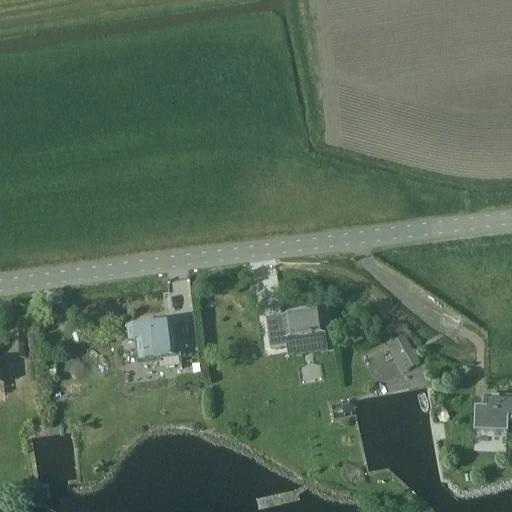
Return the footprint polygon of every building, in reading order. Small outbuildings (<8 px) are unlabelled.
[(320,311),(280,316),(283,339),(284,347),(286,347),(288,358),(327,353),(325,336),(323,337),(323,333),(320,311)] [(280,316),(266,318),(270,349),(284,347),(283,339),(280,316)] [(176,353),(172,322),(126,328),(128,345),(134,345),(137,367),(160,364),(160,361),(180,359),(179,353),(176,353)] [(406,338),(393,345),(408,371),(421,363),(406,338)] [(478,408),(476,432),(508,433),(509,421),(511,421),(511,398),(484,397),(484,406),(478,405),(478,408)]
